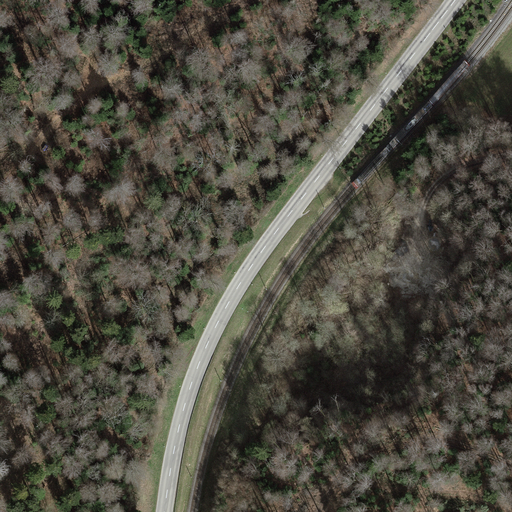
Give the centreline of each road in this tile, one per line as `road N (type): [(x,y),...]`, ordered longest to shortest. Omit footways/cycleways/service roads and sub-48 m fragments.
road 1 (tertiary): [(164,511),(187,396),(240,281),(455,0)]
road 2 (track): [(0,185),(53,122),(111,79)]
road 3 (track): [(511,151),(441,175),(419,218),(419,240)]
